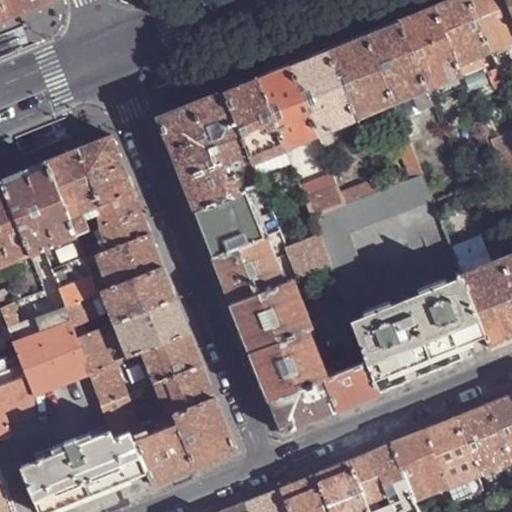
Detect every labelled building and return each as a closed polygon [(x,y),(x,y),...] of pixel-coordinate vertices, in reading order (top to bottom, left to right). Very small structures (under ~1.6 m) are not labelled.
[(0,0),(0,20),(9,17),(1,0),(0,0)] [(50,0),(1,0),(9,17),(33,7),(50,0)] [(450,0),(446,2),(433,7),(456,66),(489,53),(467,0),(450,0)] [(467,0),(489,53),(505,46),(511,43),(511,17),(505,0),(467,0)] [(414,15),(400,20),(427,90),(460,76),(456,66),(433,7),(414,15)] [(380,28),(366,34),(393,104),(413,95),(427,90),(400,20),(380,28)] [(345,43),(326,50),(355,120),(393,104),(366,34),(345,43)] [(305,58),(289,65),(317,136),(355,120),(326,50),(305,58)] [(270,73),(256,78),(284,150),(317,136),(289,65),(270,73)] [(491,87),(501,84),(495,69),(486,74),(491,87)] [(239,85),(224,91),(248,153),(252,163),(284,150),(256,78),(239,85)] [(433,105),(427,90),(413,95),(419,108),(419,111),(433,105)] [(178,169),(195,211),(239,192),(234,178),(228,179),(222,163),(248,153),(224,91),(186,107),(158,118),(178,169)] [(393,104),(398,116),(419,108),(413,95),(393,104)] [(355,120),(361,135),(399,120),(398,116),(393,104),(355,120)] [(317,136),(323,151),(361,135),(355,120),(317,136)] [(127,170),(113,135),(100,140),(80,148),(101,203),(135,190),(127,170)] [(421,175),(408,141),(398,145),(411,179),(421,175)] [(47,161),(69,218),(87,211),(100,205),(101,203),(80,148),(60,156),(47,161)] [(511,158),(511,150),(493,158),(497,165),(511,158)] [(2,179),(32,254),(46,248),(77,236),(69,218),(47,161),(23,170),(2,179)] [(345,232),(431,199),(421,175),(411,179),(384,189),(344,205),(311,217),(318,237),(329,264),(348,313),(351,321),(442,284),(433,259),(366,286),(345,232)] [(344,205),(384,189),(379,178),(340,194),(344,205)] [(0,179),(0,266),(32,254),(2,179),(0,179)] [(260,184),(246,190),(252,206),(266,200),(260,184)] [(311,217),(344,205),(340,194),(337,187),(304,200),(311,217)] [(137,196),(135,190),(101,203),(100,205),(104,225),(142,209),(137,196)] [(213,257),(264,236),(257,220),(252,206),(246,190),(239,192),(195,211),(205,238),(213,257)] [(145,218),(142,209),(104,225),(113,248),(151,233),(145,218)] [(69,218),(77,236),(84,233),(94,229),(87,211),(69,218)] [(272,214),(257,220),(264,236),(278,230),(272,214)] [(104,225),(94,229),(98,241),(88,245),(93,256),(98,254),(113,248),(104,225)] [(77,236),(81,248),(88,245),(84,233),(77,236)] [(156,245),(151,233),(113,248),(98,254),(110,287),(164,265),(156,245)] [(77,236),(46,248),(66,305),(88,296),(98,292),(86,259),(81,248),(77,236)] [(223,284),(232,304),(282,283),(264,236),(213,257),(223,284)] [(329,264),(318,237),(286,251),(297,277),(329,264)] [(511,253),(511,241),(496,247),(500,258),(511,253)] [(86,259),(93,256),(88,245),(81,248),(86,259)] [(457,263),(461,274),(500,258),(496,247),(457,263)] [(511,253),(500,258),(511,287),(511,253)] [(511,339),(511,287),(500,258),(461,274),(462,276),(485,335),(491,348),(511,339)] [(169,278),(164,265),(110,287),(103,290),(116,323),(177,299),(169,278)] [(462,276),(442,284),(351,321),(367,360),(374,380),(466,342),(485,335),(462,276)] [(305,330),(311,327),(292,280),(282,283),(301,331),(305,330)] [(242,331),(251,352),(301,331),(282,283),(232,304),(242,331)] [(0,291),(0,304),(2,309),(13,304),(7,288),(0,291)] [(2,309),(5,316),(16,312),(46,299),(48,295),(45,290),(13,304),(2,309)] [(97,317),(88,296),(66,305),(65,305),(71,321),(73,326),(83,322),(97,317)] [(177,299),(116,323),(129,355),(137,352),(143,350),(190,332),(182,311),(177,299)] [(16,312),(5,316),(15,342),(21,340),(19,334),(23,332),(16,312)] [(36,393),(90,371),(78,338),(73,326),(71,321),(21,340),(15,342),(24,364),(28,375),(36,393)] [(87,334),(83,322),(73,326),(78,338),(87,334)] [(112,362),(99,329),(87,334),(78,338),(90,371),(112,362)] [(270,400),(325,378),(305,330),(301,331),(251,352),(261,379),(270,400)] [(194,344),(190,332),(143,350),(146,357),(156,383),(202,364),(194,344)] [(140,360),(146,357),(143,350),(137,352),(140,360)] [(361,401),(380,393),(374,380),(367,360),(325,378),(337,410),(361,401)] [(103,405),(127,395),(114,361),(112,362),(90,371),(103,405)] [(0,386),(28,375),(24,364),(0,372),(0,386)] [(202,364),(156,383),(169,415),(174,413),(215,397),(207,377),(202,364)] [(28,375),(0,386),(0,400),(8,424),(35,415),(36,393),(28,375)] [(282,433),(337,410),(325,378),(270,400),(277,420),(282,433)] [(511,394),(502,399),(488,404),(511,462),(511,394)] [(127,395),(103,405),(112,429),(115,437),(132,430),(139,427),(137,421),(127,395)] [(237,451),(215,397),(174,413),(177,422),(196,468),(220,458),(237,451)] [(0,400),(0,437),(12,434),(8,424),(0,400)] [(470,412),(455,417),(479,476),(511,462),(488,404),(470,412)] [(437,425),(422,431),(447,488),(479,476),(455,417),(437,425)] [(137,421),(139,427),(147,424),(144,418),(137,421)] [(177,475),(196,468),(177,422),(136,439),(148,471),(154,485),(177,475)] [(23,465),(40,511),(48,511),(148,471),(136,439),(132,430),(115,437),(112,429),(23,465)] [(404,438),(390,444),(415,502),(424,498),(447,488),(422,431),(404,438)] [(377,449),(369,453),(389,505),(373,511),(418,511),(415,502),(390,444),(377,449)] [(356,458),(349,461),(369,511),(373,511),(389,505),(369,453),(356,458)] [(329,469),(315,474),(330,511),(369,511),(349,461),(329,469)] [(0,511),(16,511),(0,469),(0,511)] [(295,483),(280,489),(289,511),(330,511),(315,474),(295,483)] [(489,499),(501,494),(496,483),(484,487),(489,499)] [(447,488),(424,498),(429,510),(452,500),(447,488)] [(261,496),(246,503),(249,511),(289,511),(280,489),(261,496)] [(229,510),(223,511),(249,511),(246,503),(229,510)]
